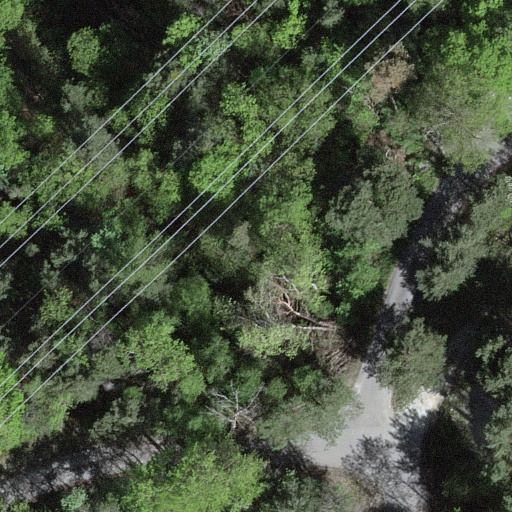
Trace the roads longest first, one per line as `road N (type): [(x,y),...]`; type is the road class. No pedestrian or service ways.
road 1 (unclassified): [(0,489),(118,452),(216,447),(373,455)]
road 2 (unclassified): [(511,134),(434,218),(409,263),(367,421),(373,455)]
